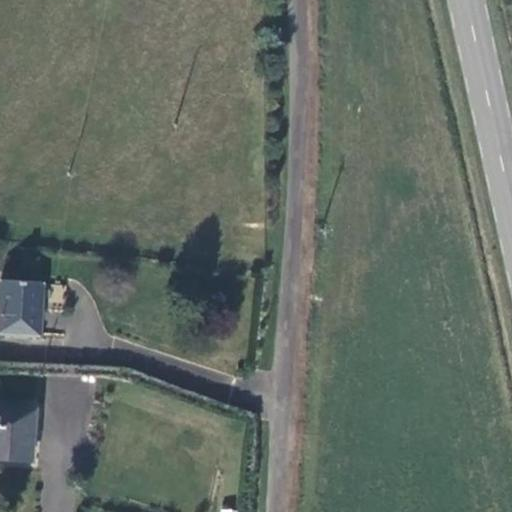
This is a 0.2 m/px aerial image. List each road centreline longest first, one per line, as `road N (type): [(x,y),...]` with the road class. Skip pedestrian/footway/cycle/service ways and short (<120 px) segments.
road 1 (unclassified): [(296,0),(274,511)]
road 2 (secondary): [(466,0),(511,212)]
